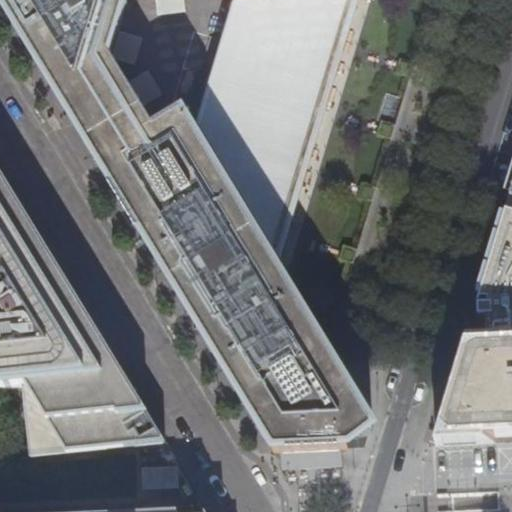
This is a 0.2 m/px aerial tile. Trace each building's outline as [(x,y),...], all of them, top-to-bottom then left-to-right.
[(128,0),(0,0),(0,2),(88,146),(106,135),(105,132),(142,109),(111,59),(128,0)] [(107,166),(102,169),(199,328),(234,389),(273,454),(348,450),(347,430),(372,429),(367,420),(370,419),(328,350),(260,239),(266,235),(277,239),(345,0),(224,0),(224,1),(228,0),(241,0),(242,4),(236,5),(201,126),(205,131),(199,135),(186,113),(156,132),(156,133),(106,163),(107,166)] [(410,78),(414,64),(400,61),(396,74),(410,78)] [(106,163),(156,133),(156,132),(142,109),(105,132),(106,135),(88,146),(95,157),(102,169),(107,166),(106,163)] [(391,140),(396,126),(382,122),(378,136),(391,140)] [(0,174),(0,387),(22,385),(30,458),(166,443),(157,427),(153,429),(133,396),(137,393),(132,386),(128,378),(124,380),(105,349),(109,347),(90,316),(85,308),(66,320),(48,290),(67,279),(0,174)] [(372,203),(377,189),(363,184),(358,199),(372,203)] [(511,197),(511,200),(507,215),(480,305),(481,321),(485,321),(491,321),(491,327),(511,326),(511,340),(485,341),(468,342),(459,373),(465,373),(462,383),(456,383),(455,386),(461,386),(455,403),(450,403),(449,407),(454,407),(452,416),(447,416),(438,446),(499,444),(499,439),(511,438),(511,197)] [(340,261),(353,265),(358,251),(344,247),(340,261)] [(85,308),(67,279),(48,290),(66,320),(85,308)] [(491,321),(485,321),(485,341),(511,340),(511,326),(491,327),(491,321)] [(128,378),(109,347),(105,349),(124,380),(128,378)] [(157,427),(137,393),(133,396),(153,429),(157,427)] [(183,490),(182,470),(146,471),(147,491),(183,490)] [(462,510),(462,511),(511,511),(511,503),(501,503),(501,511),(462,510)]
